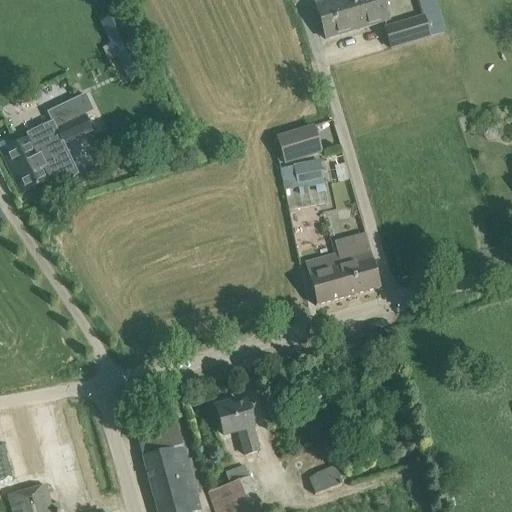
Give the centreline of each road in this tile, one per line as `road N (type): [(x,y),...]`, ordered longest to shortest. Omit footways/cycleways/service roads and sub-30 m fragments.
road 1 (unclassified): [(399,305),(302,0)]
road 2 (unclassified): [(102,390),(399,305)]
road 3 (unclassified): [(137,511),(102,390)]
